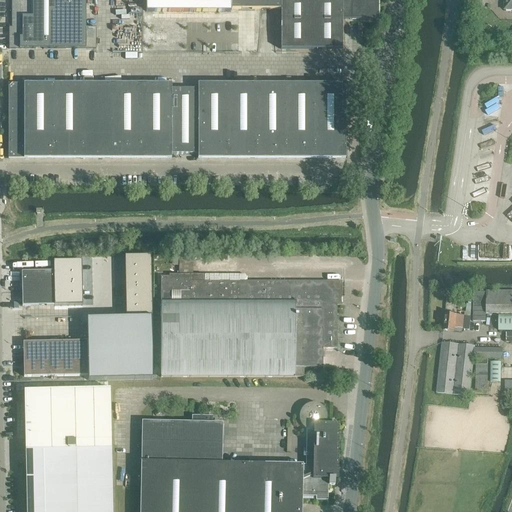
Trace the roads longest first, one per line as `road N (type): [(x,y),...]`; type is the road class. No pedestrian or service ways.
road 1 (unclassified): [(349,511),(378,254),(374,223)]
road 2 (unclassified): [(390,511),(410,375),(419,227)]
road 3 (unclassified): [(419,227),(456,0)]
road 4 (unclassified): [(374,223),(375,145),(401,0)]
